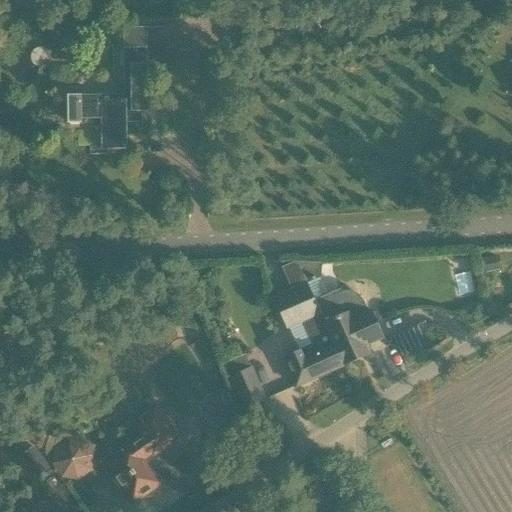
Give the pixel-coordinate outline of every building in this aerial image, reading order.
[(100,120),(101,151),(126,150),(126,123),(142,123),(141,112),(147,112),(146,28),(123,29),(124,96),(67,97),(67,124),(81,124),(81,120),(100,120)] [(497,257),(482,259),(485,273),(499,270),(497,257)] [(321,266),(297,265),(305,284),(306,284),(320,278),(321,266)] [(305,284),(272,298),(273,301),(286,332),(303,324),(317,318),(311,302),(313,301),(306,284),(305,284)] [(312,345),(282,358),(295,388),(343,366),(343,367),(369,356),(365,346),(383,338),(371,311),(367,313),(363,302),(357,295),(349,292),(341,293),(340,290),(313,301),(311,302),(317,318),(303,324),(312,345)] [(219,367),(240,412),(265,400),(245,355),(219,367)] [(104,464),(132,503),(158,484),(140,458),(151,450),(153,453),(175,438),(154,409),(132,424),(133,425),(122,433),(131,445),(104,464)]
